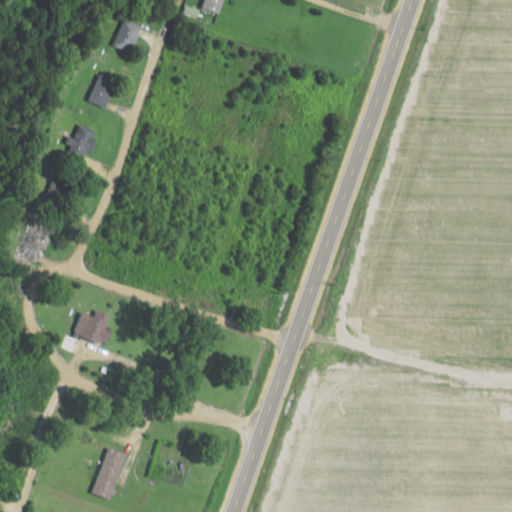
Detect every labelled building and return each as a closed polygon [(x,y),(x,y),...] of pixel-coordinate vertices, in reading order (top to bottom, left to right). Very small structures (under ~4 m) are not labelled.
[(204,0),(203,7),(220,13),(224,0),(204,0)] [(114,45),(132,52),(142,26),(124,19),(114,45)] [(105,108),(118,83),(101,74),(88,99),(105,108)] [(73,156),(92,156),(92,127),(73,127),(73,156)] [(43,200),(64,209),(73,188),(53,179),(43,200)] [(40,262),(50,231),(31,225),(21,255),(40,262)] [(66,348),(76,352),(82,335),(104,343),(112,321),(80,309),(66,348)] [(7,432),(29,441),(38,419),(16,410),(7,432)] [(113,498),(127,453),(107,447),(93,492),(113,498)]
